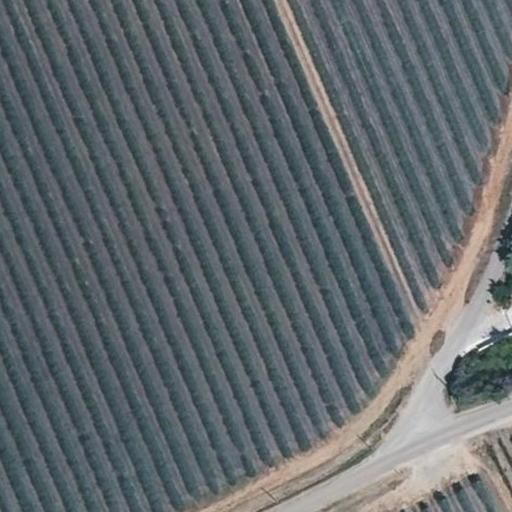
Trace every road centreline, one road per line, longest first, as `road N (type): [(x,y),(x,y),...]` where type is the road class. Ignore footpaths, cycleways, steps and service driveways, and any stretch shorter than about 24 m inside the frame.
road 1 (unclassified): [(511,247),(476,317),(421,393),(413,439)]
road 2 (unclassified): [(413,439),(288,511)]
